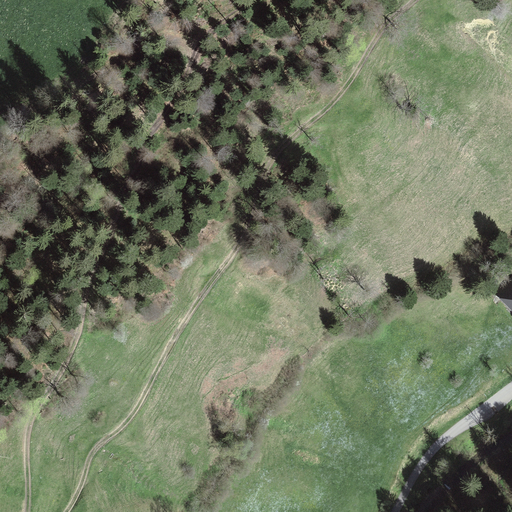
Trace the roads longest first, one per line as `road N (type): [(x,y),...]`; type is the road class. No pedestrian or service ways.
road 1 (track): [(0,110),(81,82),(148,43),(181,37),(197,49),(128,180),(89,283),(76,349),(28,433),(24,511)]
road 2 (track): [(415,0),(387,23),(348,90),(268,167),(225,264),(198,292),(132,407),(92,448),(61,511)]
road 3 (track): [(0,270),(61,173),(137,112),(173,57),(252,0)]
road 4 (unclassified): [(511,388),(433,449),(394,511)]
